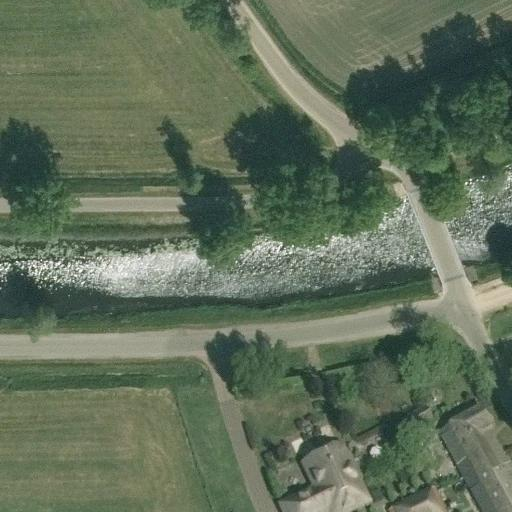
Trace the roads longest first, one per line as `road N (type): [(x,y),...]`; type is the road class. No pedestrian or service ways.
road 1 (unclassified): [(0,348),(242,342),(463,306)]
road 2 (unclassified): [(0,206),(290,196),(331,182),(372,143)]
road 3 (unclassified): [(372,143),(299,94),(230,0)]
road 4 (unclassified): [(463,306),(413,176),(372,143)]
